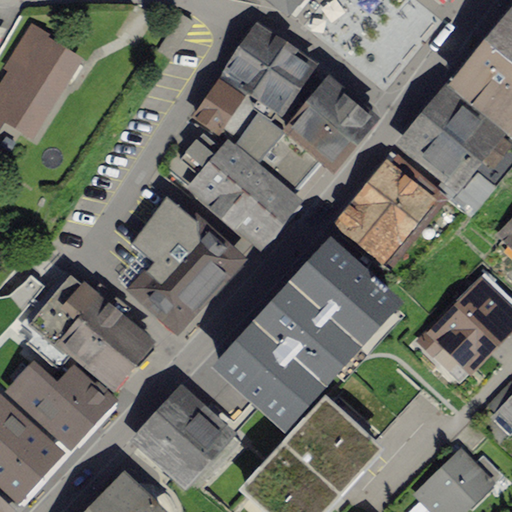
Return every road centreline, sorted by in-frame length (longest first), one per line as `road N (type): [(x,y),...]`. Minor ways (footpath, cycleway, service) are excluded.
road 1 (tertiary): [(395,115),(334,194),(43,511)]
road 2 (residential): [(395,115),(284,23),(178,0)]
road 3 (tertiary): [(487,0),(395,115)]
